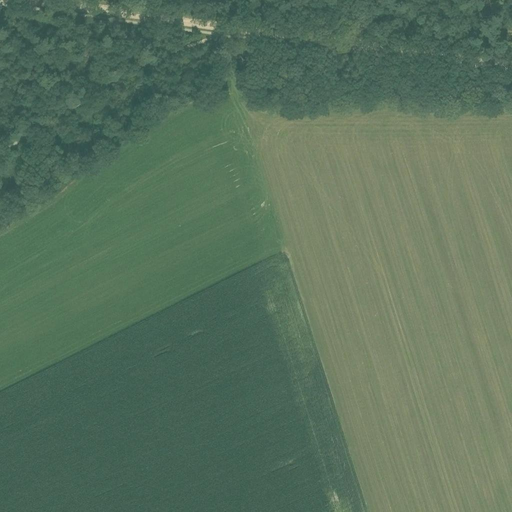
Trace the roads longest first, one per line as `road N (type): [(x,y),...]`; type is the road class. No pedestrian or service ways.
road 1 (track): [(0,151),(113,80),(201,42)]
road 2 (track): [(22,0),(228,28)]
road 3 (track): [(351,46),(511,67)]
road 4 (track): [(228,28),(351,46)]
